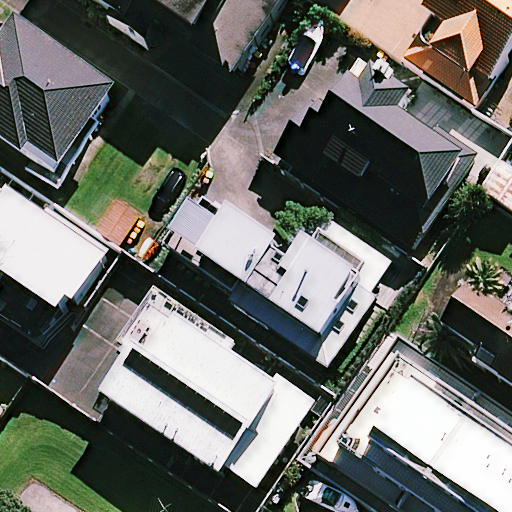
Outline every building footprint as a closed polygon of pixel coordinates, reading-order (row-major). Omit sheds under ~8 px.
[(288,4),(281,0),(92,0),(131,26),(145,6),(200,44),(193,53),(234,82),(288,4)] [(511,0),(437,0),(427,17),(450,32),(422,76),(476,111),(511,54),(511,0)] [(120,98),(12,23),(0,39),(0,143),(59,185),(120,98)] [(432,138),(355,83),(338,107),(324,97),(275,165),(339,210),(343,204),(413,254),(480,160),(438,130),(432,138)] [(511,173),(502,168),(485,196),(511,212),(511,173)] [(296,264),(200,198),(172,239),(324,344),(312,360),(332,374),(401,274),(325,221),(296,264)] [(41,227),(0,199),(0,357),(90,419),(104,399),(252,500),(312,412),(223,352),(227,346),(166,304),(172,295),(51,213),(41,227)] [(511,316),(475,292),(441,341),(511,388),(511,316)] [(511,511),(511,435),(407,364),(346,454),(431,511),(511,511)] [(82,511),(32,478),(8,511),(82,511)]
